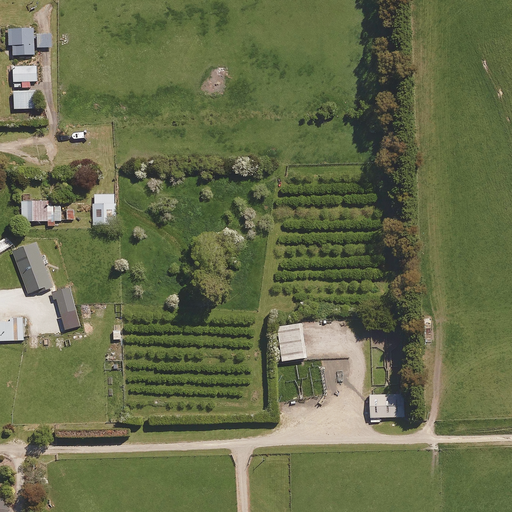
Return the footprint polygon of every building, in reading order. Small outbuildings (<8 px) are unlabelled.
[(36,55),(35,29),(10,30),(10,46),(14,46),(14,56),(36,55)] [(53,34),(38,34),(38,48),(53,48),(53,34)] [(14,67),(14,88),(32,88),(31,82),(39,82),(39,66),(14,67)] [(37,92),(15,92),(15,110),(38,109),(37,92)] [(117,204),(116,204),(116,195),(96,195),(96,204),(94,204),(94,226),(104,226),(118,225),(117,204)] [(52,206),(52,202),(35,202),(35,196),(23,196),(23,222),(49,222),(49,227),(55,227),(54,221),(62,221),(62,206),(52,206)] [(53,286),(37,244),(14,252),(29,295),(53,286)] [(76,311),(71,289),(53,293),(55,300),(58,299),(62,315),(76,311)] [(12,322),(0,321),(0,341),(24,341),(24,319),(12,319),(12,322)] [(308,360),(304,324),(280,327),(285,363),(308,360)] [(405,395),(371,395),(372,423),(380,423),(380,418),(406,418),(405,395)] [(0,511),(9,511),(11,510),(0,495),(0,511)]
